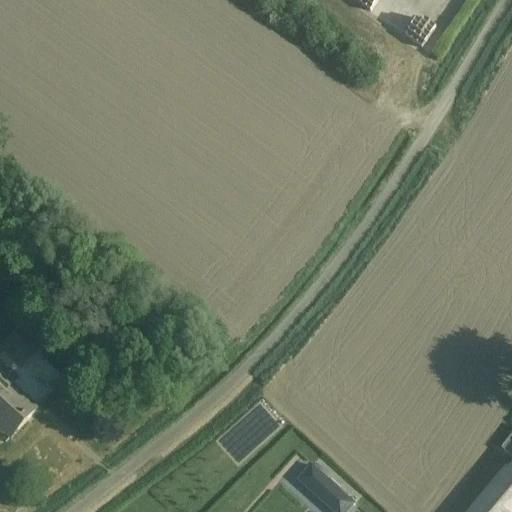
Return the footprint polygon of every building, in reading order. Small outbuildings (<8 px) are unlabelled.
[(0,281),(30,286),(32,275),(0,269),(0,281)] [(2,351),(23,369),(39,351),(18,333),(2,351)] [(0,423),(14,437),(37,410),(11,387),(18,379),(0,363),(0,423)] [(508,466),(471,511),(511,511),(511,437),(502,450),(511,457),(511,465),(511,466),(508,466)] [(273,462),(257,479),(294,511),(311,511),(319,504),(273,462)] [(298,480),(325,505),(339,490),(311,465),(298,480)]
